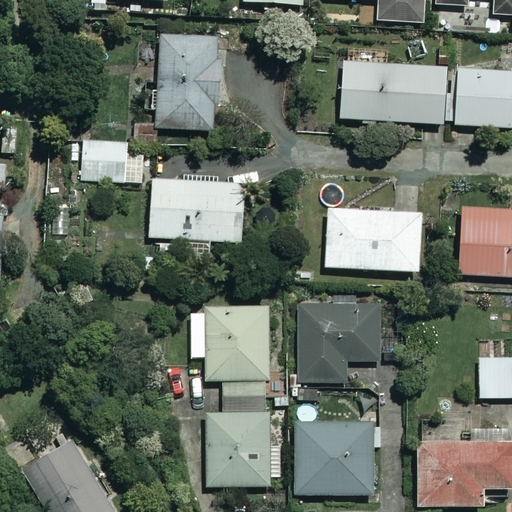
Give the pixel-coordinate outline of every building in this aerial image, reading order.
[(319,0),(381,4),(380,23),(428,25),(428,0),(319,0)] [(511,0),(437,0),(437,7),(470,7),(470,0),(496,0),(496,18),(511,17),(511,0)] [(163,66),(162,91),(153,91),(152,112),(162,112),(161,131),(222,132),(224,38),(161,37),(161,48),(145,48),(144,65),(163,66)] [(458,127),(461,71),(347,65),(344,121),(458,127)] [(511,73),(461,71),(458,127),(511,129),(511,73)] [(131,145),(86,144),(85,184),(148,184),(148,156),(131,156),(131,145)] [(0,190),(10,191),(9,166),(0,166),(0,190)] [(254,188),(157,182),(153,239),(250,245),(254,188)] [(511,212),(466,210),(462,277),(511,279),(511,212)] [(427,216),(329,211),(326,270),(424,275),(427,216)] [(384,364),(384,307),(301,307),(302,388),(349,388),(349,364),(384,364)] [(272,309),(208,310),(209,317),(194,317),(194,357),(209,357),(209,383),(226,383),(227,415),(209,416),(210,488),(282,488),(282,412),(273,412),(272,309)] [(511,359),(481,360),(483,400),(511,399),(511,359)] [(378,426),(296,425),(296,497),(378,497),(378,426)] [(117,511),(76,443),(24,475),(46,511),(117,511)] [(511,444),(419,446),(420,510),(487,509),(486,491),(511,490),(511,444)]
